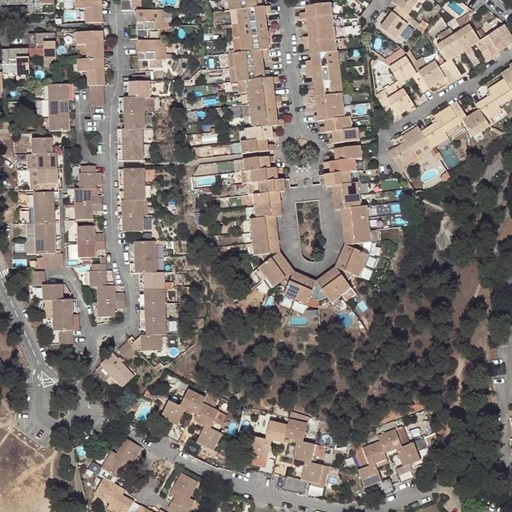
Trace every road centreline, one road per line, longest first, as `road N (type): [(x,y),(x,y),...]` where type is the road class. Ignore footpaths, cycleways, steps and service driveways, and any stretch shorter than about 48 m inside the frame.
road 1 (residential): [(104,352),(131,330),(133,311),(133,286),(112,231),(118,26)]
road 2 (residential): [(81,414),(235,483),(334,511)]
road 3 (unknown): [(292,210),(302,259),(314,268),(335,260),(330,196),(308,171)]
road 4 (unknown): [(71,278),(69,155),(80,147),(111,149)]
road 5 (residential): [(511,56),(387,134)]
road 6 (residential): [(283,0),(296,132)]
road 7 (residential): [(383,511),(507,464)]
road 8 (residential): [(0,44),(25,27),(118,26)]
